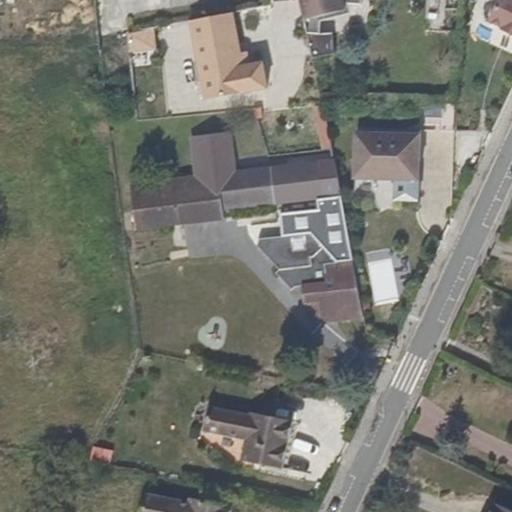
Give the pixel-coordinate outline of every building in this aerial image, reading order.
[(300,0),(307,41),(320,41),(322,9),(362,12),(362,0),(300,0)] [(511,4),(503,0),(500,0),(486,30),(499,37),(498,39),(511,45),(511,4)] [(236,17),(195,26),(209,103),(271,92),(266,68),(246,71),(238,28),(236,17)] [(163,25),(172,85),(196,82),(187,22),(163,25)] [(124,183),(129,228),(183,223),(181,192),(224,188),(226,213),(317,200),(341,196),(334,159),(236,171),(232,132),(189,136),(194,176),(124,183)] [(418,136),(355,139),(357,184),(420,181),(418,136)] [(181,192),(183,223),(226,219),(226,213),(224,188),(181,192)] [(341,196),(317,200),(317,210),(280,215),(283,236),(308,234),(336,260),(353,258),(341,196)] [(322,321),(365,317),(353,258),(336,260),(308,234),(283,236),(260,238),(258,248),(278,267),(275,273),(289,288),(302,286),(303,302),(319,301),(322,321)] [(303,302),(322,321),(319,301),(303,302)] [(241,433),(240,441),(237,459),(279,467),(286,419),(245,412),(245,415),(202,408),(198,433),(233,440),(234,432),(241,433)] [(233,440),(240,441),(241,433),(234,432),(233,440)] [(228,511),(230,505),(181,498),(181,501),(146,496),(143,511),(228,511)]
